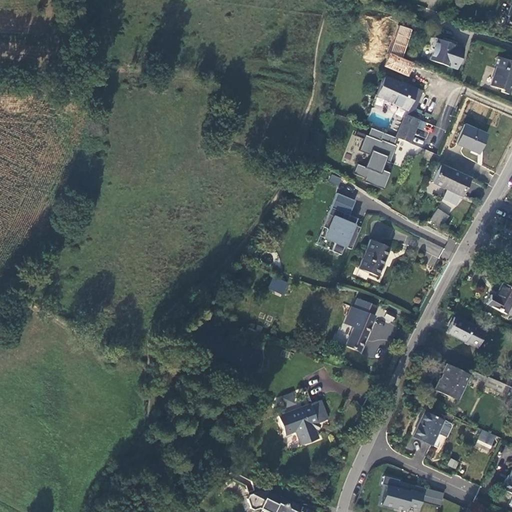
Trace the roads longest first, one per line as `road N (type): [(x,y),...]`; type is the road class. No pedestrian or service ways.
road 1 (track): [(134,343),(227,258),(281,187),(313,98),(332,0)]
road 2 (residential): [(370,446),(416,335),(472,238)]
